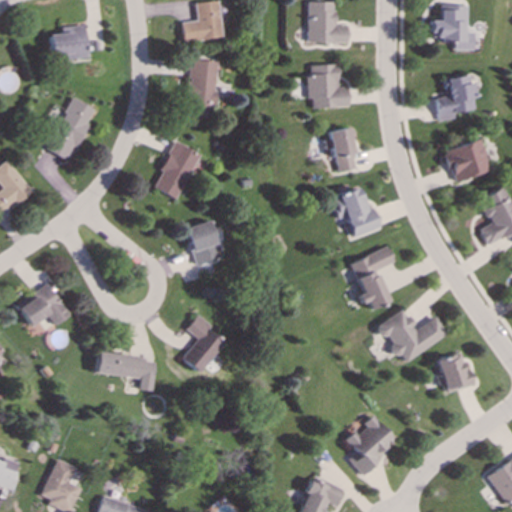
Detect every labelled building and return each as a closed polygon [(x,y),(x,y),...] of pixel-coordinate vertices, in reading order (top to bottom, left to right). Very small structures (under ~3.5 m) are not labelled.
[(215,0),(192,4),(194,21),(179,23),(181,42),(220,37),(215,0)] [(344,43),(344,26),(331,26),(331,2),(304,2),(303,43),(344,43)] [(471,51),(472,33),(463,32),(464,6),(438,5),(437,21),(427,21),(427,38),(452,39),(451,50),(471,51)] [(47,35),(49,56),(63,55),(63,60),(85,58),(83,26),(59,27),(60,34),(47,35)] [(214,62),(187,60),(184,117),(211,119),(214,62)] [(310,109),(346,107),(345,87),(336,88),(335,65),(304,66),(306,100),(309,100),(310,109)] [(473,110),(472,99),(475,98),(473,83),(468,84),(467,76),(445,78),(447,97),(433,98),(436,121),(453,119),(452,112),(473,110)] [(91,108),(69,98),(45,151),(67,161),(91,108)] [(334,173),(354,168),(345,128),(325,132),(334,173)] [(479,140),(441,151),(444,164),(448,163),(453,181),(488,171),(479,140)] [(173,200),(197,155),(174,143),(150,188),(173,200)] [(0,188),(0,189),(0,214),(28,192),(4,161),(0,163),(0,188)] [(352,238),(377,229),(366,196),(359,198),(355,188),(328,198),(336,220),(344,217),(352,238)] [(476,200),(488,224),(477,229),(485,245),(511,232),(511,209),(501,188),(476,200)] [(182,228),(193,267),(219,260),(208,221),(182,228)] [(392,263),(385,247),(348,263),(361,294),(356,295),(360,305),(366,302),(369,310),(388,303),(374,271),(392,263)] [(13,303),(26,327),(45,316),(50,326),(65,317),(46,284),(13,303)] [(404,363),(446,335),(434,317),(415,330),(401,309),(375,327),(396,357),(399,355),(404,363)] [(179,359),(196,373),(223,340),(193,317),(183,330),(195,339),(179,359)] [(471,385),(460,352),(434,361),(445,394),(471,385)] [(93,374),(137,379),(136,390),(149,391),(153,359),(95,353),(93,374)] [(394,442),(372,417),(354,433),(352,432),(343,440),(354,453),(346,460),(358,474),(394,442)] [(0,461),(0,489),(7,492),(16,464),(1,458),(0,461)] [(511,458),(486,474),(508,511),(511,509),(511,458)] [(44,505),(61,511),(67,511),(77,488),(65,483),(71,468),(52,459),(37,496),(46,499),(44,505)] [(341,490),(316,479),(314,484),(307,481),(294,511),(321,511),(324,504),(333,508),(341,490)] [(144,511),(145,509),(97,497),(93,511),(144,511)]
